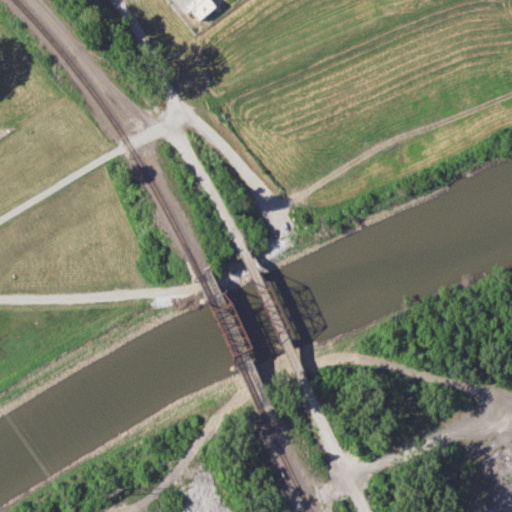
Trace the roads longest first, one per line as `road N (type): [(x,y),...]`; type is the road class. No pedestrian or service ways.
road 1 (residential): [(187,116),(272,203),(281,226),(271,251),(178,292),(0,302)]
road 2 (track): [(327,493),(428,442),(511,415)]
road 3 (track): [(311,392),(247,254)]
road 4 (track): [(173,124),(247,254)]
road 5 (track): [(311,392),(365,511)]
